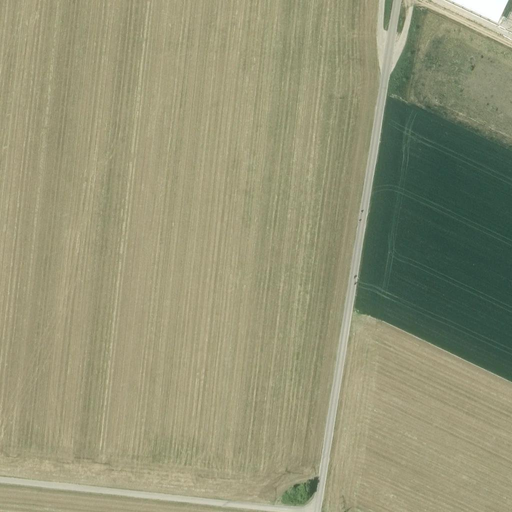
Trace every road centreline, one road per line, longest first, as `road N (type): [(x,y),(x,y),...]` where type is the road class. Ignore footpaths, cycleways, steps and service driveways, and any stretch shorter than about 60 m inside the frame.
road 1 (track): [(397,0),(326,511)]
road 2 (track): [(0,485),(251,511)]
